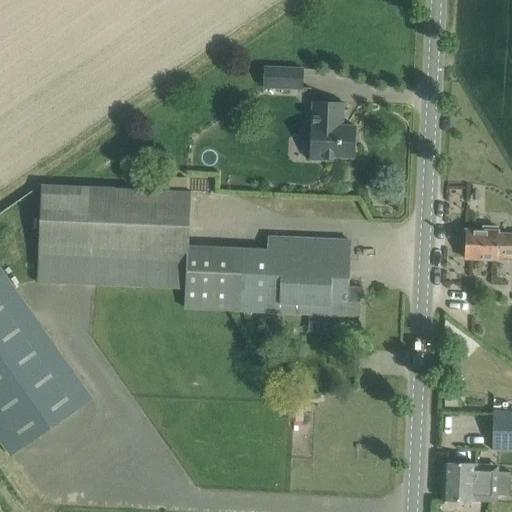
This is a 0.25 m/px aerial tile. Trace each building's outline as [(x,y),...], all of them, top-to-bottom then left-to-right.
[(303,68),(265,68),(264,90),(303,90),(303,68)] [(344,102),(314,101),(311,159),(335,160),(335,156),(355,157),(356,126),(343,125),(344,102)] [(196,194),(42,187),(38,283),(187,289),(186,306),(360,315),(361,287),(349,287),(351,240),(269,236),(269,250),(193,246),(196,194)] [(467,229),(465,258),(498,259),(498,256),(511,256),(511,233),(499,233),(499,226),(483,225),(483,230),(467,229)] [(94,397),(0,264),(0,439),(11,455),(94,397)] [(270,332),(255,350),(268,362),(284,343),(270,332)] [(511,410),(494,410),(493,449),(511,449),(511,410)] [(477,462),(445,462),(443,500),(476,500),(497,500),(497,494),(510,494),(511,472),(498,472),(498,465),(477,464),(477,462)]
